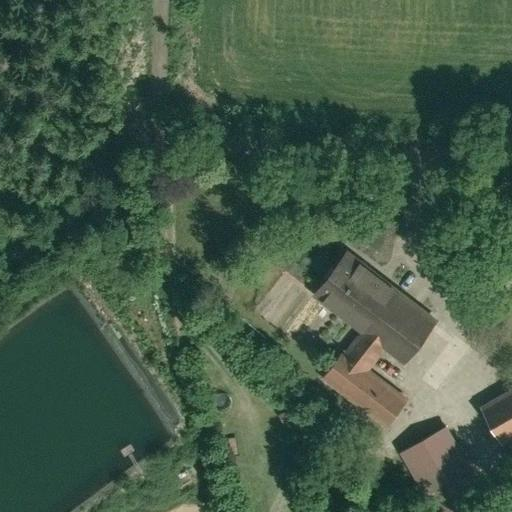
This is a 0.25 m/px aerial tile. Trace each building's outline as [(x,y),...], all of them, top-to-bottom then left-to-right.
[(447,318),(355,248),(322,291),(370,327),(393,345),(414,361),(447,318)] [(354,348),(377,366),(393,345),(370,327),(354,348)] [(349,345),(327,373),(395,425),(417,396),(377,366),(354,348),(349,345)] [(511,390),(490,404),(510,437),(511,435),(511,390)] [(452,425),(409,450),(444,511),(466,511),(494,496),(452,425)]
